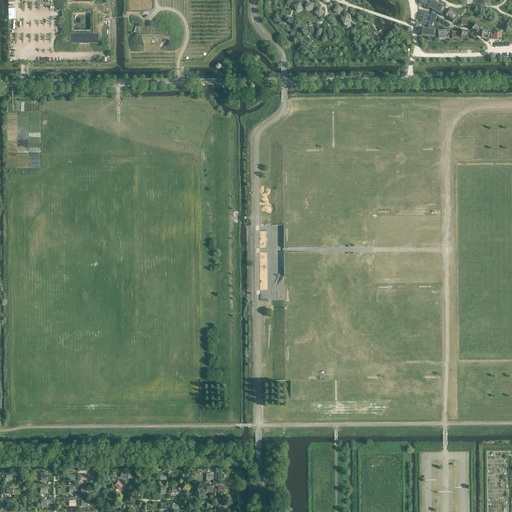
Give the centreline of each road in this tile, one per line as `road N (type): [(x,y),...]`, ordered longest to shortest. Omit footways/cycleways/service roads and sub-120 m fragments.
road 1 (unclassified): [(511,79),(0,83)]
road 2 (track): [(257,250),(442,248),(446,147),(457,116),(473,106),(511,105)]
